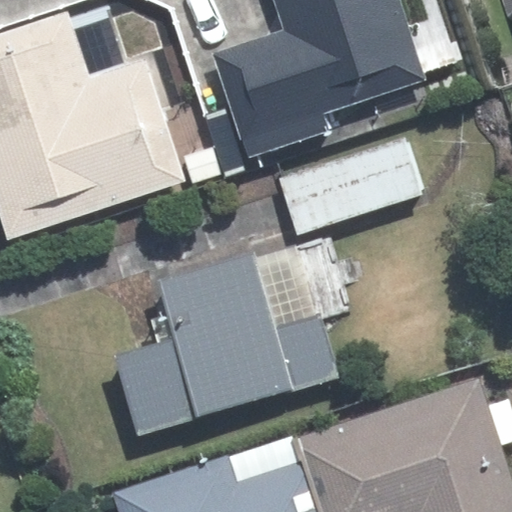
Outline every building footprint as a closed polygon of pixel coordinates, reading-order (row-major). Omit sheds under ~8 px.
[(333,105),(437,71),(413,0),(288,0),(296,22),(226,44),(260,148),(338,123),(333,105)] [(0,29),(0,170),(20,231),(197,172),(157,52),(101,70),(79,3),(0,29)] [(416,130),(290,171),(308,226),(434,185),(416,130)] [(218,134),(190,144),(199,171),(227,162),(218,134)] [(223,143),(234,171),(252,166),(241,136),(223,143)] [(192,326),(129,346),(153,424),(354,364),(335,302),(288,316),(267,243),(176,271),(192,326)] [(312,449),(332,511),(511,511),(511,435),(490,368),(306,427),(312,449)] [(332,511),(312,449),(245,470),(237,445),(123,480),(133,511),(332,511)]
